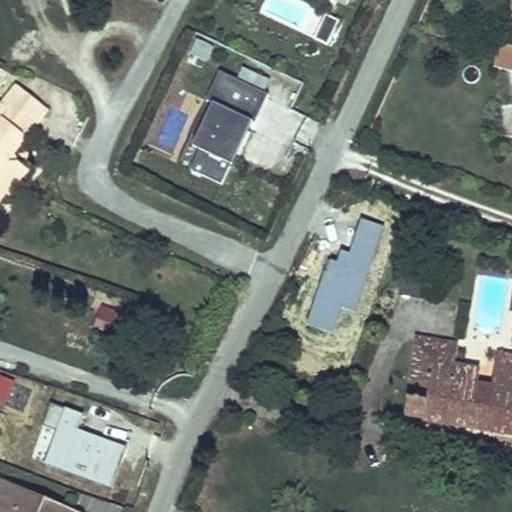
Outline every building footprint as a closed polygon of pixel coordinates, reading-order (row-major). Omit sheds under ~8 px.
[(335,0),(334,4),(348,10),(352,0),(335,0)] [(327,14),(315,37),(327,44),(339,20),(327,14)] [(211,47),(198,41),(192,53),(205,59),(211,47)] [(507,69),(511,48),(499,46),(495,66),(507,69)] [(243,71),(239,80),(264,91),(268,82),(243,71)] [(239,80),(223,72),(209,100),(218,104),(255,122),(269,94),(264,91),(239,80)] [(0,110),(0,84),(1,83),(0,82),(0,195),(5,199),(8,202),(28,176),(18,168),(8,168),(7,160),(12,160),(47,116),(17,90),(0,111),(0,110)] [(255,122),(218,104),(198,146),(202,149),(235,164),(255,122)] [(235,164),(202,149),(193,167),(227,183),(235,164)] [(18,168),(12,160),(7,160),(8,168),(18,168)] [(117,310),(106,308),(102,321),(113,324),(117,310)] [(113,324),(102,321),(100,329),(111,332),(113,324)] [(457,345),(418,339),(405,417),(511,433),(511,355),(510,355),(509,369),(492,366),(491,383),(475,381),(477,368),(453,365),(457,345)] [(509,369),(510,355),(494,353),(492,366),(509,369)] [(433,448),(413,445),(411,458),(431,461),(433,448)] [(74,511),(5,483),(0,492),(0,511),(74,511)]
